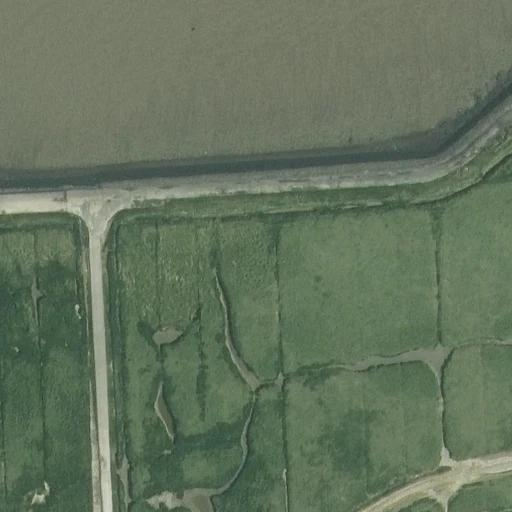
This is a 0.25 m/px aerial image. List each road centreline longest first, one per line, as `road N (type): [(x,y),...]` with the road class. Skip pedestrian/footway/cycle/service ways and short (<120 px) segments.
road 1 (track): [(110,511),(96,207)]
road 2 (track): [(377,511),(434,478),(511,461)]
